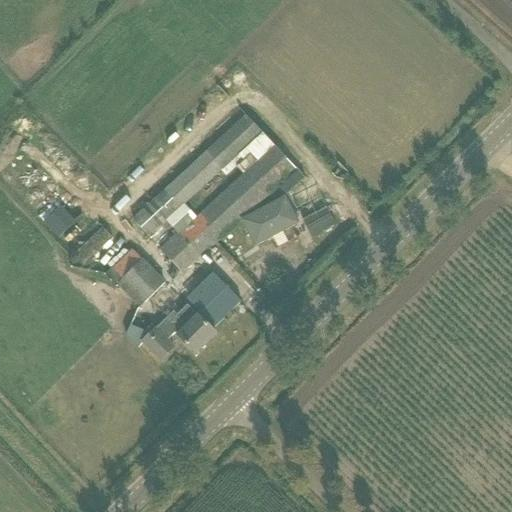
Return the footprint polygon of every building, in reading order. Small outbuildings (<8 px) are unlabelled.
[(164,193),(165,195),(136,221),(149,236),(221,170),(222,170),(262,134),(246,117),(206,154),(206,155),(164,193)] [(296,170),(275,147),(189,226),(186,223),(177,231),(179,234),(161,251),(182,273),(211,246),(212,247),(213,246),(296,170)] [(285,199),(243,221),(256,245),(298,223),(285,199)] [(44,223),(57,238),(75,221),(61,205),(44,223)] [(324,235),(337,228),(327,208),(313,215),(324,235)] [(103,228),(75,257),(85,267),(114,238),(103,228)] [(165,284),(143,261),(123,281),(145,304),(165,284)] [(242,302),(215,275),(206,285),(208,288),(191,305),(215,328),(225,318),(222,315),(228,309),(231,312),(242,302)] [(178,337),(195,355),(216,334),(188,306),(178,316),(174,312),(143,343),(162,361),(175,349),(168,342),(176,334),(178,337)]
